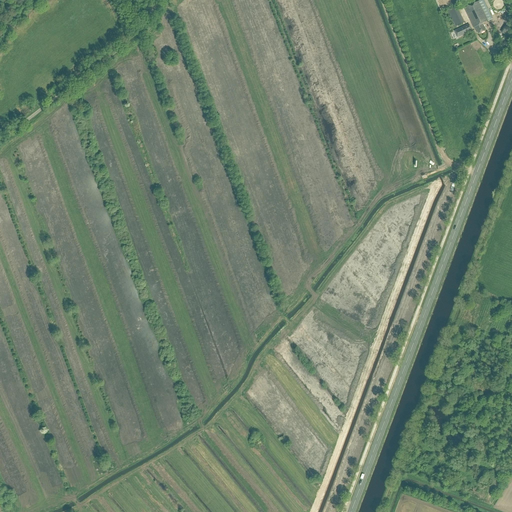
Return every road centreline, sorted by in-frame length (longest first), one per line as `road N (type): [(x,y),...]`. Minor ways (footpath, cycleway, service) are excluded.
road 1 (primary): [(351,511),(511,77)]
road 2 (track): [(511,159),(380,511)]
road 3 (track): [(0,141),(122,45),(158,0)]
road 4 (track): [(476,172),(443,155),(383,0)]
